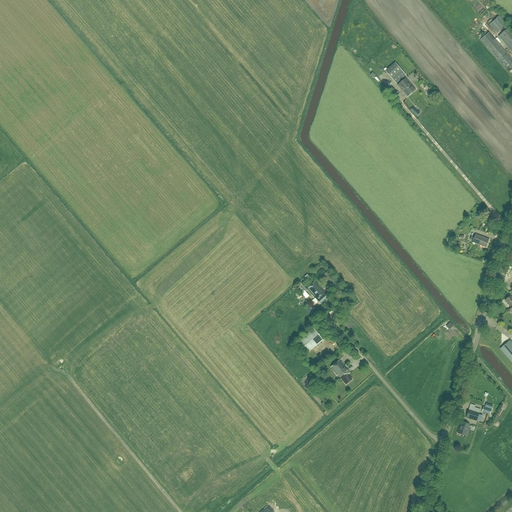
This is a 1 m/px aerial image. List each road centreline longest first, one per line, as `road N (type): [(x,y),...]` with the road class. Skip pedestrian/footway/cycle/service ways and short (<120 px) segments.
road 1 (unclassified): [(442,442),(511,228)]
road 2 (unclassified): [(442,442),(323,312)]
